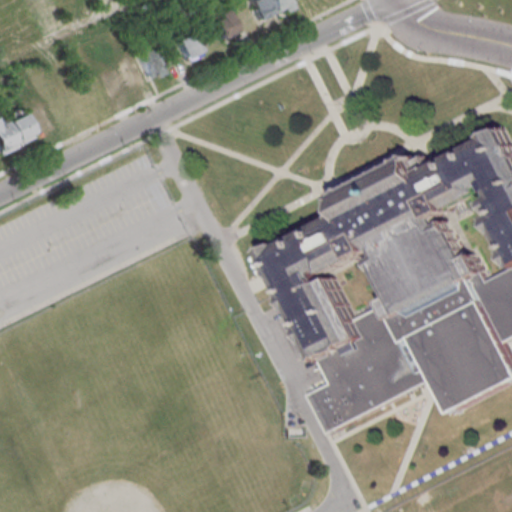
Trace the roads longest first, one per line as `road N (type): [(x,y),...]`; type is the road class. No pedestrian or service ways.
road 1 (residential): [(0,197),(384,3)]
road 2 (residential): [(511,51),(404,21),(384,3)]
